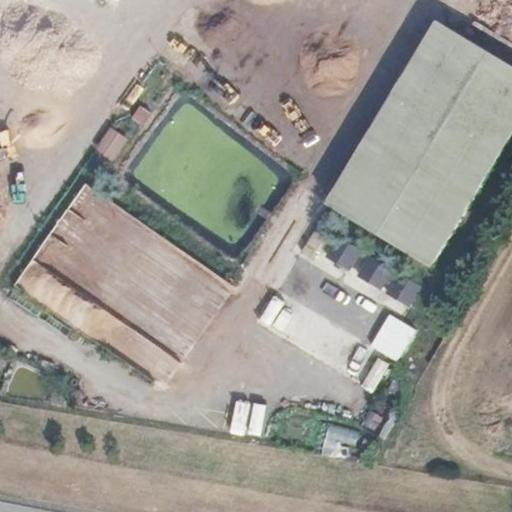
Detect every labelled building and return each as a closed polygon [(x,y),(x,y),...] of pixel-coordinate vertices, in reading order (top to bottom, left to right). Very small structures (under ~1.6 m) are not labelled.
[(449,267),(511,164),(511,59),(459,27),(349,205),(449,267)] [(98,148),(117,163),(134,141),(115,126),(98,148)] [(215,245),(204,260),(234,282),(245,267),(215,245)] [(346,269),(359,258),(348,246),(336,257),(346,269)] [(383,291),(395,276),(372,258),(360,273),(383,291)] [(272,328),(287,301),(274,294),(259,320),(272,328)] [(366,388),(381,393),(384,383),(382,383),(390,359),(377,355),(366,388)] [(249,435),(251,401),(237,400),(236,435),(249,435)] [(331,425),(328,439),(358,446),(362,433),(331,425)]
